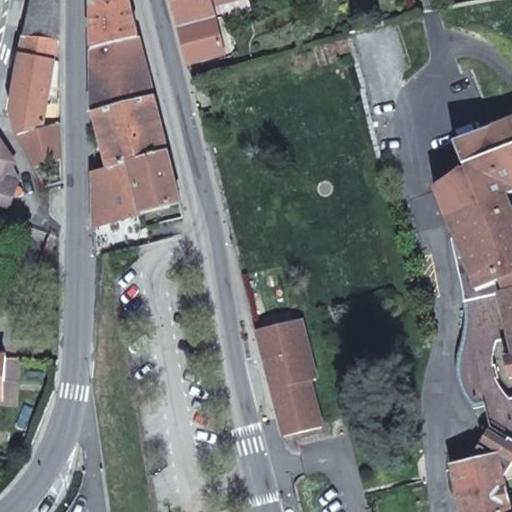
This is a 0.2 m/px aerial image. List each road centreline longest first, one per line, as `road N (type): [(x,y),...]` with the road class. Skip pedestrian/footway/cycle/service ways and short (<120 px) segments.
road 1 (secondary): [(73,0),(82,277),(75,391),(40,478),(9,511)]
road 2 (secondary): [(153,0),(219,252),(268,511)]
road 3 (unknown): [(434,511),(428,475),(440,294),(409,144),(425,85),(426,28)]
